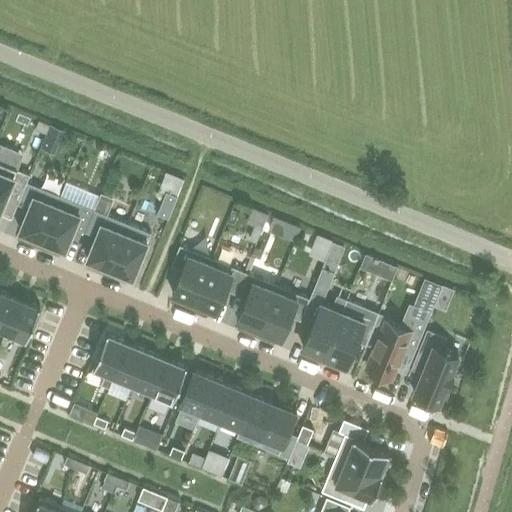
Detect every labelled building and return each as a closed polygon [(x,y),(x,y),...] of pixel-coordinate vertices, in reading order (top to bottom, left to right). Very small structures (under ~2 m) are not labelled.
[(39,119),(35,128),(46,133),(50,123),(39,119)] [(0,160),(0,210),(8,191),(20,196),(27,180),(30,173),(0,160)] [(20,196),(18,202),(28,207),(19,229),(42,239),(60,194),(27,180),(20,196)] [(60,194),(42,238),(65,248),(74,226),(85,230),(94,208),(100,194),(66,180),(60,194)] [(166,190),(157,212),(168,217),(177,195),(166,190)] [(94,208),(85,230),(96,235),(86,257),(88,258),(88,260),(101,266),(102,263),(110,266),(128,222),(94,208)] [(151,231),(128,222),(110,266),(117,269),(116,272),(129,277),(131,275),(133,276),(151,231)] [(322,267),(314,286),(325,290),(333,271),(343,246),(332,241),(322,267)] [(194,301),(212,257),(180,243),(171,265),(181,269),(172,292),(194,301)] [(225,288),(236,292),(245,270),(212,257),(194,301),(216,310),(225,288)] [(387,261),(382,274),(392,278),(397,265),(387,261)] [(237,318),(259,327),(277,283),(245,270),(236,292),(246,296),(237,318)] [(362,291),(378,298),(386,278),(370,271),(362,291)] [(424,277),(417,295),(434,302),(442,284),(424,277)] [(309,297),(277,283),(259,327),(281,337),(290,314),(300,318),(309,297)] [(0,288),(0,327),(6,329),(19,296),(0,288)] [(346,299),(337,295),(333,306),(321,301),(302,345),(324,354),(346,299)] [(19,296),(6,329),(26,338),(40,305),(19,296)] [(346,299),(324,354),(346,363),(356,339),(365,343),(375,319),(366,315),(369,308),(346,299)] [(40,325),(57,330),(63,308),(47,303),(40,325)] [(430,312),(410,304),(401,326),(385,320),(367,365),(371,367),(369,372),(385,378),(387,374),(392,375),(403,348),(414,352),(430,312)] [(446,336),(427,328),(415,358),(425,362),(413,391),(439,402),(446,384),(447,385),(453,372),(451,371),(459,354),(442,347),(446,336)] [(109,386),(112,378),(111,378),(127,341),(107,332),(91,370),(104,375),(101,383),(109,386)] [(146,349),(127,341),(111,378),(112,378),(131,386),(146,349)] [(146,349),(131,386),(151,394),(166,357),(146,349)] [(166,357),(151,394),(171,402),(186,365),(166,357)] [(178,406),(199,414),(215,377),(194,368),(178,406)] [(221,418),(235,385),(215,377),(199,414),(220,423),(222,419),(221,418)] [(222,419),(240,426),(241,426),(255,393),(235,385),(221,418),(222,419)] [(236,435),(257,443),(275,401),(255,393),(241,426),(240,426),(236,435)] [(296,410),(275,401),(257,443),(278,452),(289,456),(291,452),(295,441),(296,439),(298,435),(287,430),(296,410)] [(87,406),(82,417),(93,422),(96,415),(98,411),(87,406)] [(93,422),(105,427),(108,419),(96,415),(93,422)] [(344,417),(339,430),(345,432),(363,440),(369,427),(344,417)] [(298,435),(296,439),(307,443),(313,428),(303,424),(298,435)] [(121,433),(133,438),(136,431),(124,426),(121,433)] [(157,448),(163,432),(153,428),(146,444),(157,448)] [(380,473),(380,472),(381,470),(384,471),(391,456),(387,455),(389,450),(363,440),(345,432),(335,455),(380,473)] [(289,456),(289,458),(301,462),(308,444),(307,443),(296,439),(295,441),(291,452),(289,456)] [(184,449),(173,445),(170,453),(181,457),(184,449)] [(188,461),(190,462),(201,466),(205,457),(192,451),(188,461)] [(75,467),(78,459),(67,455),(64,463),(75,467)] [(382,473),(380,472),(380,473),(335,455),(321,489),(345,499),(350,488),(372,497),(382,473)] [(78,459),(75,467),(87,472),(90,464),(78,459)] [(246,470),(233,465),(228,477),(241,482),(246,470)] [(118,476),(107,471),(104,479),(115,484),(118,476)] [(130,480),(118,476),(115,484),(126,488),(130,480)] [(162,509),(167,496),(156,491),(151,505),(162,509)] [(32,511),(57,511),(59,508),(61,503),(40,494),(32,511)] [(320,510),(319,511),(347,511),(350,505),(326,495),(320,510)] [(167,496),(162,509),(168,511),(173,511),(179,501),(167,496)]
